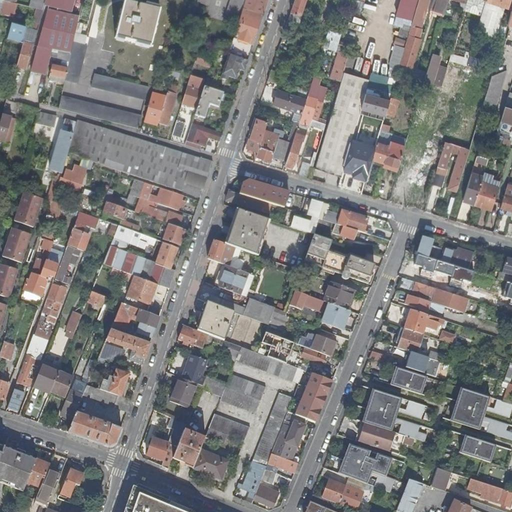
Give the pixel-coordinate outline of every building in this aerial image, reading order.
[(30,0),(29,8),(31,8),(43,12),(43,10),(45,0),(30,0)] [(45,0),(43,10),(66,16),(69,0),(45,0)] [(231,0),(224,22),(238,26),(243,9),(245,1),(245,0),(231,0)] [(268,0),(257,0),(256,4),(245,1),(243,9),(263,16),(268,0)] [(294,0),(288,19),(300,23),(302,17),(307,0),(294,0)] [(402,0),(397,17),(412,22),(413,18),(418,0),(402,0)] [(418,0),(413,18),(412,22),(411,26),(410,31),(419,33),(428,0),(418,0)] [(433,0),(431,8),(445,12),(448,0),(433,0)] [(505,6),(511,8),(511,0),(485,0),(476,31),(495,37),(505,6)] [(1,14),(13,17),(17,5),(15,4),(4,1),(1,14)] [(159,10),(125,2),(116,37),(151,46),(159,10)] [(230,55),(247,62),(255,39),(263,16),(243,9),(238,26),(230,55)] [(46,15),(37,48),(52,51),(71,54),(72,53),(71,53),(73,44),(74,43),(76,34),(78,23),(46,15)] [(399,35),(408,38),(410,31),(411,26),(403,23),(399,35)] [(7,40),(22,44),(24,33),(10,29),(7,40)] [(37,32),(25,29),(24,33),(22,44),(24,45),(17,68),(23,70),(22,72),(25,73),(37,32)] [(341,34),(329,29),(326,38),(323,48),(336,51),(337,47),(339,41),(341,34)] [(413,67),(423,35),(419,34),(419,33),(410,31),(408,38),(400,63),(413,67)] [(85,36),(76,34),(74,43),(83,46),(85,37),(85,36)] [(350,45),(339,41),(337,47),(348,50),(350,45)] [(76,84),(86,46),(85,46),(73,44),(71,53),(72,53),(71,54),(65,82),(76,84)] [(49,66),(49,65),(52,51),(37,48),(29,75),(46,79),(49,66)] [(56,87),(63,88),(65,82),(71,54),(52,51),(49,65),(49,66),(52,66),(50,76),(49,81),(57,83),(56,87)] [(346,66),(349,55),(339,52),(338,52),(332,73),(338,75),(336,80),(341,82),(344,73),(345,70),(346,67),(346,66)] [(247,62),(230,55),(223,75),(222,78),(230,80),(231,77),(236,79),(239,70),(244,72),(247,62)] [(356,57),(349,55),(346,66),(352,68),(356,57)] [(438,58),(431,56),(427,71),(433,73),(438,58)] [(196,58),(194,63),(210,69),(212,63),(196,58)] [(369,81),(365,93),(380,97),(389,100),(390,98),(393,88),(399,69),(391,67),(387,82),(370,77),(369,81)] [(179,78),(181,70),(175,68),(172,76),(179,78)] [(426,74),(412,69),(410,77),(424,82),(426,74)] [(282,76),(270,71),(267,80),(275,83),(279,85),(282,76)] [(506,72),(491,78),(480,113),(492,116),(506,72)] [(341,82),(315,170),(341,177),(352,140),(357,123),(363,102),(365,93),(369,81),(350,75),(344,73),(341,82)] [(444,79),(426,73),(426,74),(424,82),(436,85),(442,87),(444,79)] [(149,88),(105,77),(94,74),(90,87),(146,101),(149,88)] [(195,108),(204,80),(191,76),(183,104),(195,108)] [(219,83),(207,79),(204,86),(217,91),(219,83)] [(292,143),(286,161),(284,167),(293,169),(303,141),(308,126),(323,131),(325,125),(316,122),(326,90),(320,88),(320,89),(315,87),(316,83),(312,82),(306,99),(301,114),(292,143)] [(169,121),(170,119),(177,94),(175,94),(177,87),(169,84),(162,111),(158,124),(167,127),(169,121)] [(218,108),(223,93),(217,91),(204,86),(195,115),(205,118),(209,105),(218,108)] [(158,91),(153,89),(149,102),(154,104),(158,91)] [(273,104),(301,114),(306,99),(293,95),(278,89),(278,90),(273,104)] [(363,102),(378,106),(380,97),(365,93),(363,102)] [(142,116),(61,96),(58,109),(139,129),(142,116)] [(380,97),(378,106),(386,109),(389,100),(380,97)] [(398,101),(390,98),(389,100),(386,109),(385,115),(382,124),(390,126),(398,101)] [(372,128),(380,130),(382,124),(385,115),(386,109),(378,106),(363,102),(357,123),(371,128),(372,128)] [(511,142),(511,108),(505,106),(496,138),(511,142)] [(162,111),(148,107),(144,122),(157,126),(158,124),(162,111)] [(54,128),(57,115),(40,110),(36,123),(54,128)] [(13,119),(2,116),(0,122),(0,141),(6,143),(13,119)] [(15,120),(13,119),(6,143),(9,143),(15,120)] [(257,119),(250,139),(246,150),(253,152),(252,158),(255,159),(256,156),(259,145),(264,130),(267,123),(257,119)] [(50,170),(61,174),(66,156),(67,153),(76,123),(65,120),(62,131),(61,131),(50,170)] [(112,168),(200,198),(204,189),(184,182),(187,172),(148,159),(153,143),(106,129),(77,120),(76,123),(67,153),(112,168)] [(184,124),(176,122),(172,136),(180,138),(184,124)] [(208,139),(219,142),(222,134),(192,123),(185,145),(201,150),(202,147),(205,148),(208,139)] [(350,180),(358,154),(359,150),(361,145),(366,147),(365,150),(370,152),(373,153),(380,130),(372,128),(371,128),(357,123),(352,140),(353,141),(342,177),(350,180)] [(388,133),(390,126),(382,124),(380,130),(388,133)] [(256,156),(262,158),(265,159),(270,161),(272,156),(286,161),(292,143),(278,138),(279,135),(264,130),(259,145),(256,156)] [(371,160),(383,163),(390,141),(392,134),(388,133),(380,130),(373,153),(371,160)] [(485,139),(479,156),(488,159),(493,143),(493,141),(485,139)] [(390,141),(383,163),(398,168),(403,149),(404,146),(390,141)] [(449,189),(456,191),(469,150),(448,143),(445,142),(438,167),(445,169),(450,151),(460,155),(449,189)] [(172,149),(153,143),(148,159),(187,172),(207,178),(213,162),(203,159),(202,159),(172,150),(172,149)] [(451,179),(456,155),(451,154),(446,178),(451,179)] [(475,162),(486,166),(488,159),(479,156),(477,155),(475,162)] [(301,163),(297,175),(305,177),(309,166),(301,163)] [(63,179),(60,178),(58,185),(67,188),(70,181),(72,182),(70,189),(80,192),(83,184),(88,168),(75,165),(73,172),(66,170),(63,179)] [(184,182),(204,189),(207,178),(187,172),(184,182)] [(473,205),(490,210),(499,181),(492,179),(493,175),(483,172),(482,177),(474,204),(473,205)] [(443,175),(436,173),(432,184),(441,187),(445,175),(443,175)] [(462,200),(474,204),(482,177),(471,174),(462,200)] [(54,177),(46,201),(51,202),(52,203),(58,185),(60,178),(54,177)] [(181,201),(183,196),(163,189),(160,199),(148,195),(152,185),(135,180),(127,202),(132,204),(135,197),(140,199),(136,210),(134,209),(133,211),(169,224),(180,228),(183,218),(168,213),(167,215),(144,207),(146,200),(178,211),(179,206),(182,207),(184,202),(181,201)] [(242,183),(239,194),(271,204),(272,205),(283,208),(288,193),(247,180),(242,183)] [(511,212),(511,186),(507,185),(500,208),(506,210),(505,215),(511,217),(511,212)] [(269,214),(272,205),(271,204),(239,194),(229,191),(226,201),(261,212),(262,212),(269,214)] [(33,228),(42,200),(24,194),(15,222),(33,228)] [(314,214),(313,217),(319,219),(324,204),(312,200),(308,212),(314,214)] [(48,209),(60,213),(62,206),(52,203),(51,202),(48,209)] [(122,220),(126,209),(108,203),(105,213),(122,220)] [(328,213),(330,206),(324,204),(319,219),(318,219),(331,223),(336,224),(358,231),(363,233),(365,226),(368,219),(342,211),(340,217),(328,213)] [(239,211),(227,245),(252,254),(255,255),(268,220),(239,211)] [(90,228),(91,228),(95,219),(79,213),(67,246),(74,248),(77,249),(79,245),(83,246),(90,228)] [(294,216),(290,227),(314,235),(316,226),(318,219),(319,219),(313,217),(312,222),(294,216)] [(329,230),(331,223),(318,219),(316,226),(329,230)] [(124,223),(122,228),(137,233),(139,228),(124,223)] [(108,235),(114,237),(118,226),(112,224),(108,235)] [(179,245),(185,230),(180,228),(169,224),(164,240),(179,245)] [(354,241),(358,231),(336,224),(332,235),(354,241)] [(161,248),(158,258),(157,261),(156,264),(170,270),(178,248),(137,233),(122,228),(118,226),(114,237),(114,238),(137,247),(139,241),(152,246),(152,245),(161,248)] [(31,234),(13,228),(4,257),(22,263),(31,234)] [(351,261),(328,252),(330,249),(332,241),(314,235),(305,258),(323,265),(322,268),(342,275),(342,277),(343,278),(344,279),(345,279),(347,279),(348,277),(368,284),(374,265),(352,258),(351,261)] [(422,238),(417,255),(439,262),(442,253),(439,252),(437,256),(429,254),(433,241),(422,238)] [(214,241),(207,259),(222,265),(227,267),(232,253),(242,257),(249,260),(252,254),(227,245),(214,241)] [(57,245),(52,243),(49,251),(47,258),(51,260),(53,253),(54,253),(57,245)] [(72,254),(74,248),(67,246),(55,280),(67,284),(69,279),(64,276),(72,254)] [(110,247),(103,265),(135,277),(157,285),(169,289),(175,271),(170,270),(156,264),(110,247)] [(74,248),(72,254),(79,257),(81,251),(77,249),(74,248)] [(352,258),(353,257),(330,249),(328,252),(351,261),(352,258)] [(455,254),(443,250),(442,253),(439,262),(468,271),(473,254),(457,249),(455,254)] [(37,259),(29,281),(37,284),(40,277),(46,262),(47,258),(49,251),(47,250),(43,261),(37,259)] [(322,268),(323,265),(305,258),(304,261),(322,268)] [(511,259),(507,258),(501,273),(511,276),(511,259)] [(444,265),(429,260),(428,263),(426,270),(441,275),(444,265)] [(46,262),(40,277),(48,280),(49,277),(49,276),(54,278),(58,266),(46,262)] [(18,270),(1,264),(0,266),(0,295),(9,298),(18,270)] [(246,298),(254,276),(247,274),(227,267),(222,265),(213,286),(246,298)] [(24,291),(42,297),(48,280),(40,277),(37,284),(29,281),(27,280),(24,291)] [(149,305),(157,285),(135,277),(127,297),(149,305)] [(409,285),(411,281),(406,280),(402,279),(399,286),(414,291),(415,287),(409,285)] [(414,291),(416,291),(431,296),(429,302),(431,303),(439,306),(444,292),(411,281),(409,285),(415,287),(414,291)] [(332,282),(324,302),(347,310),(354,290),(332,282)] [(60,287),(59,288),(53,286),(48,299),(61,304),(67,289),(60,287)] [(88,302),(102,308),(106,298),(92,292),(88,302)] [(450,309),(454,295),(444,292),(439,306),(450,309)] [(428,312),(431,303),(429,302),(414,297),(407,295),(404,305),(428,312)] [(454,295),(450,309),(463,313),(467,300),(454,295)] [(234,313),(244,317),(247,310),(210,296),(207,303),(234,313)] [(127,297),(125,304),(146,312),(149,305),(127,297)] [(343,330),(350,311),(347,310),(324,302),(310,297),(306,307),(326,314),(322,323),(343,330)] [(53,325),(61,304),(48,299),(40,320),(47,322),(53,325)] [(250,300),(247,310),(244,317),(268,326),(273,312),(275,308),(250,300)] [(137,333),(152,339),(159,317),(146,312),(125,304),(121,303),(110,330),(124,335),(130,319),(140,322),(137,333)] [(224,341),(234,313),(207,303),(197,330),(208,335),(213,337),(221,340),(224,341)] [(443,325),(444,321),(428,316),(428,317),(407,310),(404,319),(407,320),(404,329),(422,335),(424,328),(434,331),(437,323),(443,325)] [(280,338),(287,317),(273,312),(268,326),(265,332),(280,338)] [(74,313),(72,317),(80,321),(82,316),(74,313)] [(75,333),(80,321),(72,317),(67,330),(69,331),(75,333)] [(38,326),(35,335),(48,340),(53,325),(47,322),(44,328),(38,326)] [(203,349),(208,335),(197,330),(183,325),(178,340),(184,342),(183,345),(185,345),(188,346),(188,344),(203,349)] [(417,355),(423,335),(422,335),(404,329),(397,349),(410,353),(417,355)] [(129,360),(143,365),(150,344),(124,335),(110,330),(106,340),(133,349),(129,360)] [(443,330),(439,340),(453,346),(457,337),(443,330)] [(69,331),(66,336),(73,339),(75,333),(69,331)] [(310,334),(305,347),(306,348),(326,355),(332,357),(337,343),(317,335),(316,337),(310,334)] [(34,335),(27,353),(28,354),(41,360),(48,340),(35,335),(34,335)] [(218,347),(221,340),(213,337),(212,340),(214,341),(213,345),(218,347)] [(217,351),(237,359),(241,347),(224,341),(221,340),(218,347),(217,351)] [(14,345),(4,342),(4,344),(0,354),(0,357),(9,360),(14,345)] [(122,348),(105,342),(99,357),(105,359),(123,365),(122,348)] [(260,347),(295,361),(297,355),(262,342),(260,347)] [(236,361),(299,384),(304,371),(300,369),(258,353),(241,347),(237,359),(236,361)] [(299,362),(295,361),(260,347),(258,353),(300,369),(299,362)] [(323,365),(326,355),(306,348),(302,357),(323,365)] [(203,352),(202,356),(213,360),(215,355),(203,352)] [(384,356),(372,352),(369,358),(381,363),(384,356)] [(431,352),(428,359),(435,361),(437,355),(431,352)] [(436,378),(441,363),(435,361),(428,359),(417,355),(410,353),(405,368),(436,378)] [(28,354),(18,383),(28,387),(31,380),(28,378),(33,365),(38,367),(41,360),(28,354)] [(190,356),(183,379),(185,380),(188,381),(197,384),(202,386),(205,380),(200,378),(206,361),(190,356)] [(510,385),(511,378),(511,364),(510,364),(503,383),(510,385)] [(42,391),(50,395),(51,392),(52,390),(57,378),(59,372),(60,369),(52,365),(51,369),(42,365),(35,385),(43,388),(42,391)] [(427,378),(397,368),(391,386),(422,395),(427,378)] [(62,415),(73,420),(76,414),(77,412),(82,398),(87,386),(93,372),(87,370),(83,382),(82,382),(77,394),(71,392),(68,401),(62,415)] [(116,371),(109,393),(124,398),(127,388),(124,387),(128,375),(116,371)] [(74,378),(59,372),(57,378),(71,384),(74,378)] [(266,388),(230,375),(227,384),(222,397),(220,401),(256,414),(266,388)] [(332,382),(315,375),(298,416),(309,420),(315,423),(332,382)] [(201,388),(222,397),(227,384),(206,376),(205,380),(202,386),(201,388)] [(52,390),(66,396),(71,384),(57,378),(52,390)] [(188,381),(185,380),(183,379),(180,378),(170,401),(187,408),(197,384),(188,381)] [(0,398),(4,400),(10,384),(0,380),(0,398)] [(82,398),(127,412),(130,404),(131,400),(124,398),(109,393),(87,386),(82,398)] [(451,422),(453,423),(464,390),(462,389),(451,422)] [(23,394),(13,390),(7,408),(16,412),(23,394)] [(51,392),(65,398),(66,396),(52,390),(51,392)] [(365,424),(376,390),(373,390),(363,423),(364,423),(365,424)] [(396,418),(398,412),(421,420),(425,407),(376,390),(365,424),(382,429),(396,433),(425,442),(427,435),(418,432),(420,426),(396,418)] [(484,417),(486,412),(509,419),(511,410),(511,405),(505,403),(464,390),(453,423),(511,441),(511,433),(506,431),(508,425),(484,417)] [(251,497),(254,498),(259,485),(261,479),(265,470),(268,463),(271,454),(284,421),(288,412),(291,404),(294,398),(280,393),(242,489),(253,493),(251,497)] [(291,404),(288,412),(295,415),(298,407),(291,404)] [(292,460),(309,420),(298,416),(295,415),(288,412),(284,421),(271,454),(280,457),(280,456),(292,460)] [(111,426),(76,414),(73,420),(68,433),(109,447),(116,444),(121,429),(112,426),(111,426)] [(250,428),(214,415),(209,428),(222,434),(244,442),(250,428)] [(163,461),(161,466),(168,469),(172,458),(184,431),(186,425),(172,418),(168,428),(174,430),(168,443),(153,438),(147,456),(163,461)] [(364,423),(358,442),(375,448),(389,452),(396,433),(382,429),(365,424),(364,423)] [(218,443),(222,434),(209,428),(205,438),(218,443)] [(205,439),(184,431),(172,458),(193,467),(200,451),(205,439)] [(466,436),(461,454),(477,459),(483,461),(490,463),(496,445),(466,436)] [(341,475),(352,445),(349,444),(338,474),(341,475)] [(392,459),(379,454),(377,460),(370,458),(372,452),(352,445),(341,475),(390,493),(396,480),(386,476),(392,459)] [(28,456),(4,447),(3,450),(0,458),(0,482),(7,485),(15,488),(28,456)] [(225,471),(231,474),(235,465),(200,451),(193,467),(193,469),(221,481),(225,471)] [(280,457),(271,454),(268,463),(278,467),(284,469),(295,473),(299,464),(280,457)] [(15,488),(23,492),(26,482),(36,459),(28,456),(15,488)] [(26,482),(40,488),(48,469),(50,465),(36,459),(26,482)] [(483,461),(477,459),(470,479),(476,481),(483,461)] [(265,470),(261,479),(272,484),(276,474),(275,474),(278,467),(268,463),(265,470)] [(85,474),(70,468),(60,496),(70,500),(76,485),(80,486),(85,474)] [(445,492),(451,473),(437,468),(431,487),(445,492)] [(35,500),(48,506),(61,474),(48,469),(40,488),(35,500)] [(511,492),(502,489),(476,481),(470,479),(467,489),(482,494),(481,498),(494,502),(509,508),(511,509),(511,492)] [(356,511),(364,493),(329,480),(322,499),(328,501),(355,511),(356,511)] [(396,511),(412,511),(423,484),(410,480),(396,511)] [(128,485),(118,511),(191,511),(128,485)] [(280,494),(259,485),(254,498),(253,499),(274,508),(280,494)] [(322,499),(312,495),(305,511),(335,511),(325,508),(328,501),(322,499)] [(48,506),(35,500),(34,504),(41,508),(46,509),(48,506)] [(469,511),(471,509),(454,501),(449,511),(469,511)]
